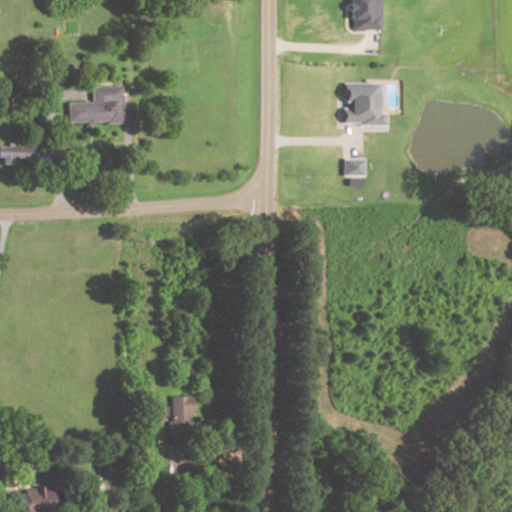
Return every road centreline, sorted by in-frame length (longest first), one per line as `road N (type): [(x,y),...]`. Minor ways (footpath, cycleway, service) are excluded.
road 1 (tertiary): [(264,511),(268,0)]
road 2 (residential): [(0,215),(265,197)]
